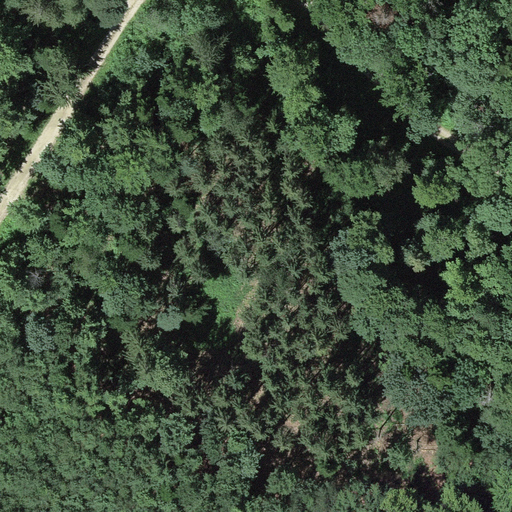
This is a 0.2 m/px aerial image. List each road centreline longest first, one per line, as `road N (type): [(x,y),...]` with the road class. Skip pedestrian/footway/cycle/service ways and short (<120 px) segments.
road 1 (track): [(298,0),(410,109),(511,163)]
road 2 (track): [(0,209),(128,0)]
